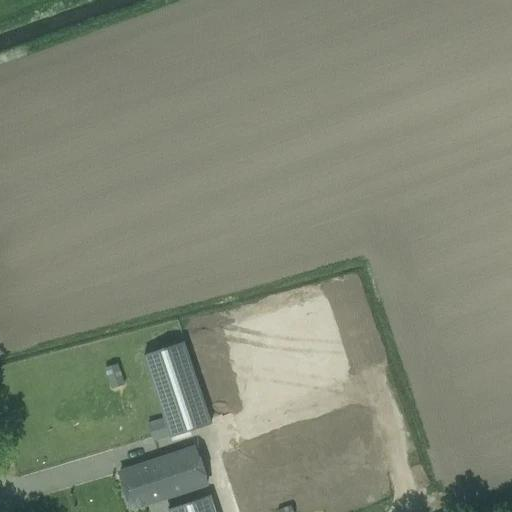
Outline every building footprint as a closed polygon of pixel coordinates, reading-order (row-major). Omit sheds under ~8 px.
[(217,412),(357,374),(335,291),(315,296),(318,310),(199,342),(217,412)] [(187,342),(143,357),(164,420),(148,425),(153,439),(153,440),(169,435),(169,436),(170,438),(214,424),(211,416),(187,342)] [(238,510),(378,469),(360,408),(220,448),(238,510)] [(196,447),(138,467),(119,474),(131,510),(150,503),(208,483),(196,447)] [(214,511),(209,497),(169,511),(214,511)]
